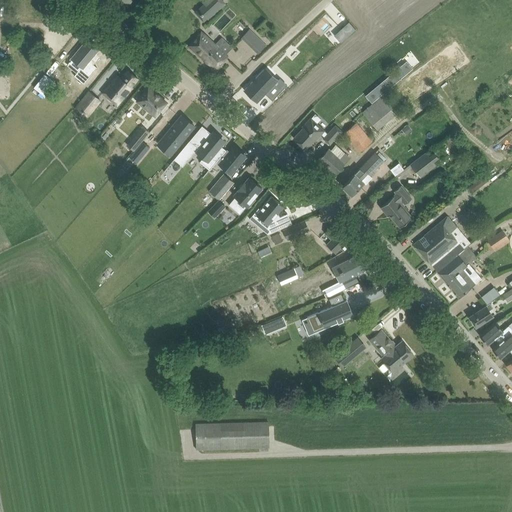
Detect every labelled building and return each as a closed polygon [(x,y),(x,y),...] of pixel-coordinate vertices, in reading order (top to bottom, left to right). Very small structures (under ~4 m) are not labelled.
[(204,4),(194,12),(203,22),(206,19),(208,21),(225,5),(220,0),(205,0),(203,2),(204,4)] [(308,40),(299,49),(311,63),(330,46),(313,27),(304,36),(308,40)] [(202,31),(189,46),(215,70),(230,53),(229,52),(232,48),(221,38),(216,44),(202,31)] [(266,46),(255,34),(247,41),(258,53),(266,46)] [(86,40),(72,59),(82,66),(74,76),(84,83),(97,67),(88,60),(97,48),(86,40)] [(365,95),(371,103),(412,68),(406,61),(365,95)] [(138,79),(128,70),(121,78),(119,77),(118,79),(115,77),(102,93),(117,106),(132,88),(132,87),(138,79)] [(265,71),(244,90),(256,103),(265,95),(272,102),(287,89),(280,81),(279,82),(278,82),(276,84),(265,71)] [(148,87),(137,101),(155,116),(167,103),(148,87)] [(87,116),(100,100),(89,91),(76,107),(87,116)] [(377,130),(402,108),(387,91),(362,112),(377,130)] [(182,116),(161,141),(173,152),(194,126),(182,116)] [(329,145),(342,131),(335,125),(327,134),(310,118),(302,127),(303,128),(293,138),(306,149),(315,139),(316,140),(321,135),(324,137),(323,138),(329,145)] [(343,134),(347,139),(359,153),(372,141),(372,140),(373,138),(370,135),(369,136),(356,122),(343,134)] [(143,127),(131,140),(138,145),(149,132),(143,127)] [(214,130),(198,149),(204,154),(204,155),(205,156),(201,160),(211,169),(217,161),(227,149),(222,145),(225,141),(221,137),(222,136),(214,130)] [(142,141),(129,157),(134,161),(137,163),(150,148),(142,141)] [(229,151),(227,149),(217,161),(231,174),(246,156),(234,146),(229,151)] [(321,164),(333,175),(340,168),(349,158),(336,146),(332,151),(329,149),(318,161),(321,164)] [(433,151),(428,155),(426,152),(410,164),(420,178),(436,166),(434,162),(439,158),(433,151)] [(351,196),(358,189),(364,183),(366,184),(372,178),(369,174),(383,160),(375,153),(355,174),(355,173),(342,187),(351,196)] [(484,171),(477,161),(469,166),(476,177),(484,171)] [(233,182),(224,175),(209,192),(219,200),(233,182)] [(484,176),(476,182),(480,187),(488,181),(484,176)] [(238,190),(234,196),(235,197),(246,206),(248,208),(254,201),(255,199),(253,198),(262,188),(249,177),(244,183),(243,183),(238,189),(238,190)] [(393,191),(396,194),(380,207),(388,216),(389,215),(400,227),(413,216),(403,205),(412,197),(401,185),(393,191)] [(258,208),(249,219),(268,235),(292,224),(287,214),(280,217),(278,214),(284,207),(271,196),(260,209),(258,208)] [(218,200),(207,211),(214,218),(225,207),(218,200)] [(414,244),(437,272),(464,249),(464,248),(467,245),(470,243),(456,226),(448,216),(414,244)] [(305,220),(283,229),(287,240),(309,230),(305,220)] [(325,234),(326,233),(332,239),(326,245),(335,254),(340,249),(343,252),(353,242),(339,228),(336,231),(331,227),(325,233),(325,234)] [(508,238),(502,230),(487,240),(493,249),(508,238)] [(277,233),(271,236),(275,245),(281,242),(281,240),(283,239),(280,233),(278,234),(277,233)] [(477,257),(467,245),(464,248),(464,249),(437,272),(459,298),(482,278),(469,263),(477,257)] [(356,254),(331,267),(339,282),(368,267),(356,254)] [(511,288),(503,295),(507,302),(511,299),(511,288)] [(347,300),(307,317),(307,318),(314,333),(343,320),(343,319),(353,315),(347,300)] [(485,306),(469,317),(476,327),(489,319),(492,317),(489,311),(493,309),(490,304),(485,306)] [(282,317),(275,319),(279,328),(286,325),(282,317)] [(310,340),(303,325),(298,327),(295,321),(281,328),(283,333),(278,335),(286,351),(310,340)] [(511,328),(509,325),(503,331),(495,322),(479,335),(488,345),(495,339),(499,343),(510,333),(511,331),(511,328)] [(226,325),(219,330),(221,333),(224,337),(231,332),(230,331),(226,325)] [(381,358),(393,372),(413,354),(402,341),(395,347),(381,330),(370,339),(383,356),(381,358)] [(491,350),(500,359),(509,351),(511,354),(511,335),(510,333),(499,343),(491,350)] [(269,421),(195,423),(195,424),(195,428),(195,429),(195,431),(196,450),(269,448),(269,426),(269,421)]
